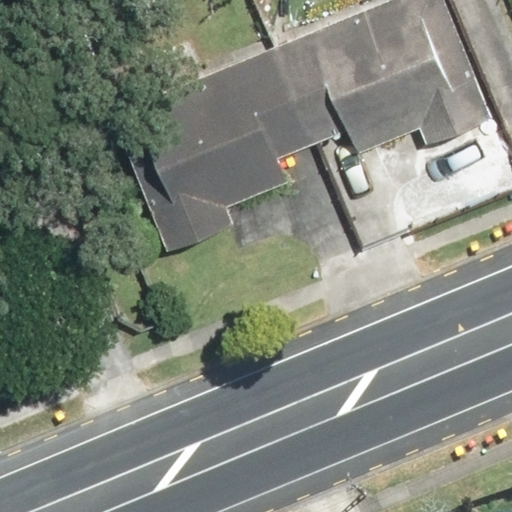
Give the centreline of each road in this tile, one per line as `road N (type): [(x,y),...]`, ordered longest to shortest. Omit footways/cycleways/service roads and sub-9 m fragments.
road 1 (secondary): [(0,500),(511,289)]
road 2 (secondary): [(511,376),(184,511)]
